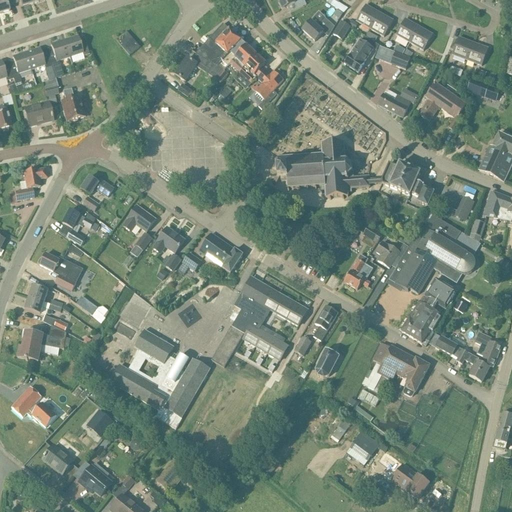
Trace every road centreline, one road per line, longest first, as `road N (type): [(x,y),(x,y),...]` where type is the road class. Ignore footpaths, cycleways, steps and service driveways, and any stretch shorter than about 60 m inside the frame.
road 1 (tertiary): [(511,193),(422,154),(305,62),(244,0)]
road 2 (residential): [(496,403),(218,229)]
road 3 (residential): [(218,229),(243,179),(239,147),(146,82)]
road 4 (residential): [(0,313),(21,254),(79,152)]
road 5 (residential): [(218,229),(86,144)]
road 6 (residential): [(0,40),(125,0)]
